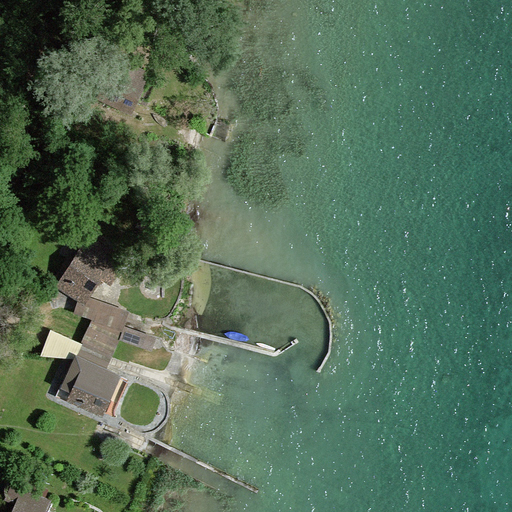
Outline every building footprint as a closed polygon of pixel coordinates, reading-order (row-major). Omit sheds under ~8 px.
[(11,0),(0,0),(0,19),(7,21),(11,0)] [(152,73),(113,57),(96,95),(132,112),(152,73)] [(111,247),(88,234),(60,280),(55,277),(50,284),(77,301),(85,305),(91,296),(101,278),(113,285),(125,265),(107,253),(111,247)] [(85,305),(77,301),(73,310),(92,319),(82,339),(113,354),(123,336),(129,310),(91,296),(85,305)] [(56,394),(103,415),(106,410),(113,415),(131,375),(108,367),(113,354),(82,339),(51,325),(39,356),(73,357),(56,394)] [(46,511),(52,500),(13,481),(4,499),(14,503),(9,511),(46,511)]
